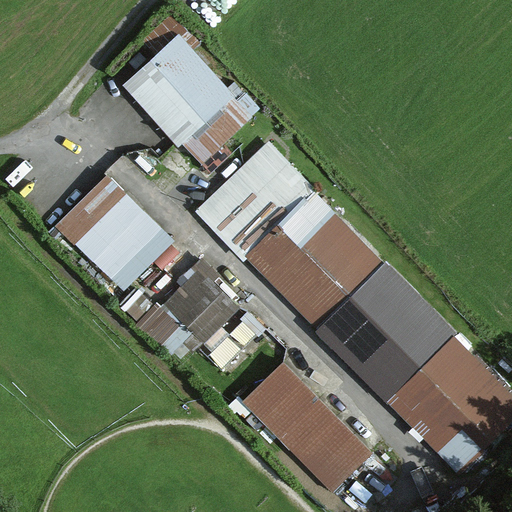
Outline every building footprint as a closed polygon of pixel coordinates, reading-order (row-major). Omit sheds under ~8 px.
[(251,118),(174,38),(123,86),(200,167),(251,118)] [(315,193),(266,144),(197,212),(245,261),(315,193)] [(163,232),(101,177),(56,226),(118,282),(163,232)] [(511,419),(511,390),(315,193),(245,261),(457,474),(511,419)] [(244,305),(197,261),(159,302),(206,346),(244,305)] [(372,456),(279,363),(243,399),(336,491),(372,456)]
